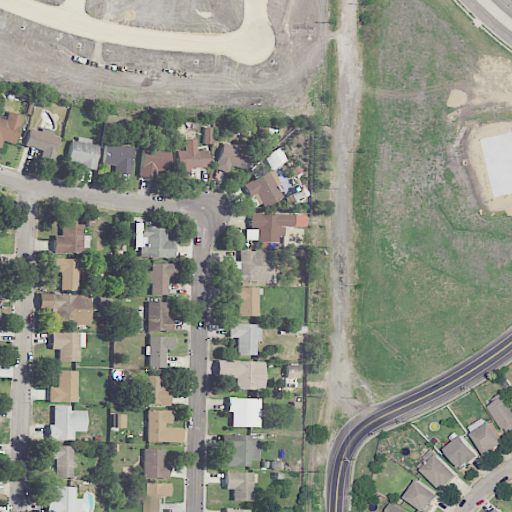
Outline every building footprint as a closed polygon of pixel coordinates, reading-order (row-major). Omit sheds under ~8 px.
[(5,120),(0,118),(0,148),(2,141),(14,144),(22,117),(8,112),(5,120)] [(53,161),(59,134),(40,130),(40,132),(28,129),(24,147),(43,151),(41,159),(53,161)] [(91,141),(70,138),(67,161),(80,162),(80,168),(95,170),(98,145),(91,144),(91,141)] [(196,140),(183,140),(184,151),(176,151),(177,177),(190,177),(189,169),(208,168),(208,151),(196,151),(196,140)] [(246,171),(252,153),(223,143),(214,168),(228,173),(230,165),(246,171)] [(113,173),(130,175),(133,147),(105,144),(102,164),(114,165),(113,173)] [(283,162),(286,160),(280,148),(266,156),(272,166),(275,164),(272,158),(278,154),(283,162)] [(170,150),(141,150),(140,176),(170,176),(170,150)] [(243,185),(255,210),(282,197),(270,172),(243,185)] [(285,226),(306,227),(306,215),(250,214),(250,230),(246,230),(246,241),(276,242),(276,237),(285,237),(285,226)] [(53,236),(53,252),(88,252),(88,236),(83,236),(83,224),(60,225),(60,236),(53,236)] [(166,227),(133,228),(134,247),(139,247),(139,258),(173,257),(173,241),(166,241),(166,227)] [(240,262),(232,262),(232,282),(273,283),(273,251),(240,251),(240,262)] [(78,259),(53,259),(52,272),(60,272),(60,290),(77,291),(78,259)] [(175,264),(151,264),(151,271),(144,271),(144,283),(150,283),(150,295),(167,295),(167,277),(175,277),(175,264)] [(230,304),(237,304),(237,316),(257,316),(258,288),(231,287),(230,304)] [(88,325),(89,295),(40,294),(39,310),(56,310),(55,324),(88,325)] [(168,303),(147,302),(146,331),(171,332),(171,318),(168,317),(168,303)] [(236,355),(256,355),(256,342),(261,342),(261,324),(229,324),(228,338),(237,338),(236,355)] [(50,349),(58,349),(58,362),(78,361),(78,348),(84,347),(84,332),(50,333),(50,349)] [(174,337),(149,336),(148,368),(164,368),(164,350),(173,350),(174,337)] [(263,390),(264,362),(217,361),(217,377),(236,378),(235,389),(263,390)] [(299,366),(286,365),(285,378),(299,379),(299,366)] [(49,403),(76,402),(76,371),(57,371),(57,388),(48,388),(49,403)] [(163,376),(142,376),(141,405),(169,406),(170,388),(163,388),(163,376)] [(511,435),(511,402),(506,393),(486,405),(507,438),(511,435)] [(259,428),(260,399),(227,398),(227,413),(231,413),(231,427),(259,428)] [(85,411),(68,411),(68,406),(53,406),(53,426),(48,425),(47,440),(74,441),(74,432),(85,432),(85,411)] [(171,411),(147,410),(147,442),(181,442),(181,427),(171,427),(171,411)] [(468,427),(486,455),(503,444),(486,416),(468,427)] [(463,470),(480,456),(462,435),(445,449),(463,470)] [(259,461),(259,436),(222,436),(222,448),(233,448),(233,454),(225,454),(225,467),(250,467),(250,461),(259,461)] [(72,446),(47,446),(47,459),(55,459),(55,477),(72,478),(72,446)] [(143,478),(168,478),(168,463),(164,463),(164,449),(143,449),(143,478)] [(459,475),(437,454),(422,469),(444,491),(459,475)] [(225,489),(232,489),(232,501),(252,502),(253,473),(225,472),(225,489)] [(430,511),(440,494),(415,480),(405,500),(428,511),(430,511)] [(160,511),(161,496),(170,497),(170,484),(145,483),(144,511),(160,511)] [(74,498),(75,487),(54,486),(54,499),(46,499),(45,511),(80,511),(81,499),(74,498)]
